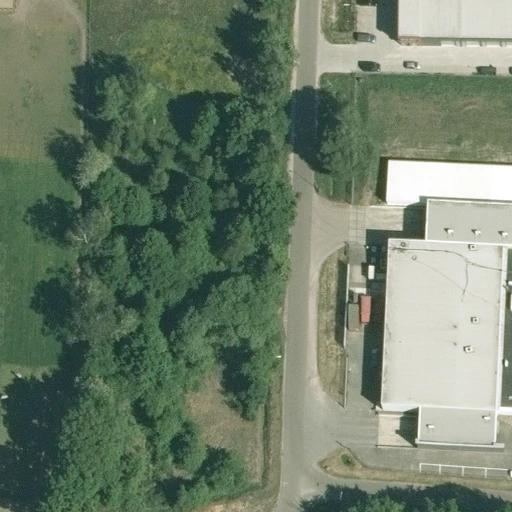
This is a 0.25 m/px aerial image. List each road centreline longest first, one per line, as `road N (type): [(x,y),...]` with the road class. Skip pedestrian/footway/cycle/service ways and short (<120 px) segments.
road 1 (unclassified): [(292,488),(311,0)]
road 2 (unclassified): [(511,501),(292,488)]
